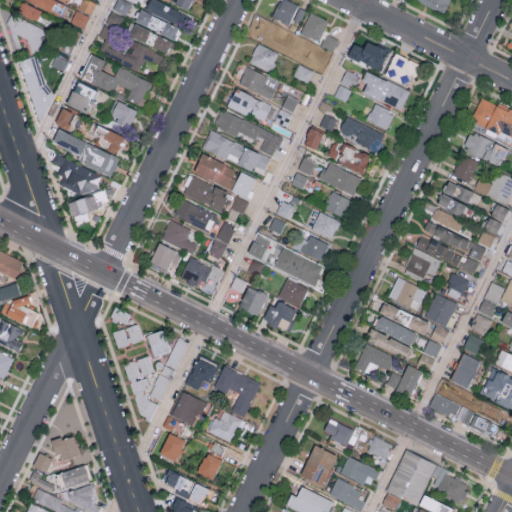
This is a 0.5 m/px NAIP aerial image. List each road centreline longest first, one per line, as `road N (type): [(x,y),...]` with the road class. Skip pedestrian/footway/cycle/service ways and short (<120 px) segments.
road 1 (residential): [(492,0),(240,511)]
road 2 (residential): [(237,0),(0,483)]
road 3 (residential): [(47,246),(138,511)]
road 4 (secondary): [(309,374),(147,293)]
road 5 (residential): [(350,0),(511,80)]
road 6 (secondary): [(511,475),(353,396)]
road 7 (residential): [(0,101),(47,246)]
